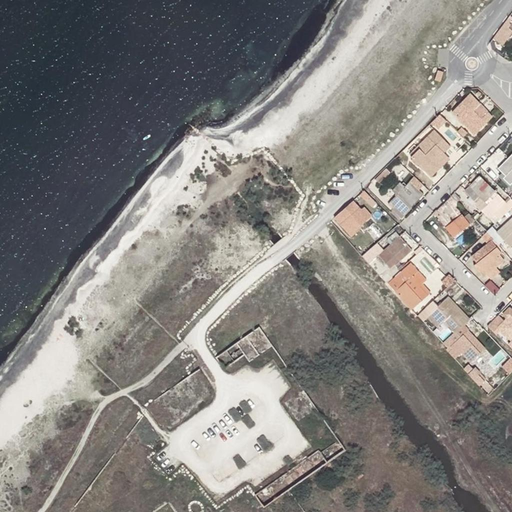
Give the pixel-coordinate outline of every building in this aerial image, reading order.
[(511,21),(508,18),(494,37),(503,44),(511,30),(511,27),(510,26),(511,24),(511,21)] [(441,82),(444,71),(438,70),(435,80),(441,82)] [(474,135),(493,116),(471,93),(452,112),(474,135)] [(435,120),(433,122),(440,129),(448,121),(441,114),(435,120)] [(457,131),(463,136),(467,133),(461,127),(457,131)] [(444,151),(446,153),(452,147),(435,131),(420,148),(421,149),(413,157),(431,174),(437,168),(436,167),(432,163),(444,151)] [(448,155),(446,153),(444,151),(432,163),(436,167),(448,155)] [(511,191),(511,154),(498,169),(501,173),(497,177),(511,191)] [(384,184),(395,173),(388,167),(378,178),(384,184)] [(490,218),(506,202),(480,175),(465,189),(477,201),(481,197),(487,203),(482,208),(490,218)] [(402,218),(424,193),(409,181),(390,201),(395,205),(393,207),(398,212),(397,213),(402,218)] [(459,203),(451,195),(435,212),(453,236),(469,225),(455,206),(459,203)] [(349,204),(341,212),(344,217),(339,221),(349,235),(371,217),(364,208),(356,214),(349,204)] [(511,246),(511,244),(511,217),(497,231),(511,246)] [(367,231),(376,244),(377,243),(381,240),(379,238),(384,234),(376,224),(367,231)] [(376,244),(362,256),(386,282),(392,276),(388,272),(411,250),(399,237),(384,251),(377,243),(376,244)] [(496,268),(505,260),(500,254),(501,253),(494,246),(470,265),(476,271),(474,273),(483,283),(488,279),(490,282),(501,273),(496,268)] [(388,284),(411,310),(427,295),(419,286),(423,283),(426,279),(411,262),(388,284)] [(453,278),(447,272),(439,280),(446,286),(453,278)] [(431,292),(423,283),(419,286),(427,295),(431,292)] [(455,332),(458,330),(464,324),(468,319),(454,304),(452,306),(446,299),(427,317),(435,325),(438,321),(441,324),(444,320),(455,332)] [(511,346),(511,313),(498,327),(511,340),(508,342),(511,346)] [(444,343),(447,346),(458,335),(467,326),(464,324),(455,332),(444,343)] [(458,335),(447,346),(450,349),(454,345),(470,362),(486,346),(467,326),(458,335)] [(480,384),(483,380),(478,375),(475,378),(480,384)]
